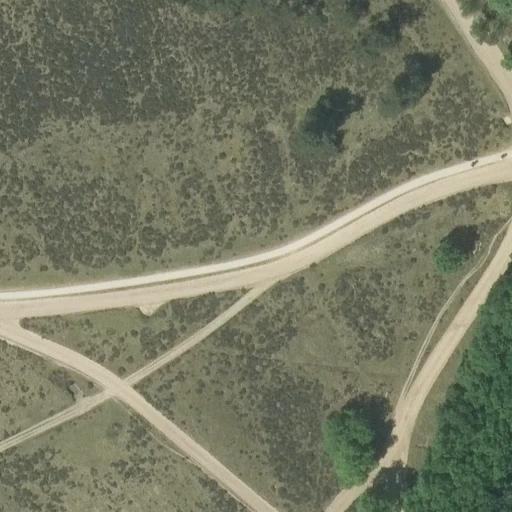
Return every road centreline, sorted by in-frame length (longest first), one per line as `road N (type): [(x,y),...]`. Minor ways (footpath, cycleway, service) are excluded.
road 1 (track): [(0,311),(240,276),(294,259),(429,192),(511,166)]
road 2 (track): [(0,449),(177,353),(309,238)]
road 3 (track): [(0,326),(119,387),(267,511)]
road 4 (track): [(511,249),(402,416)]
road 5 (track): [(443,0),(511,106)]
